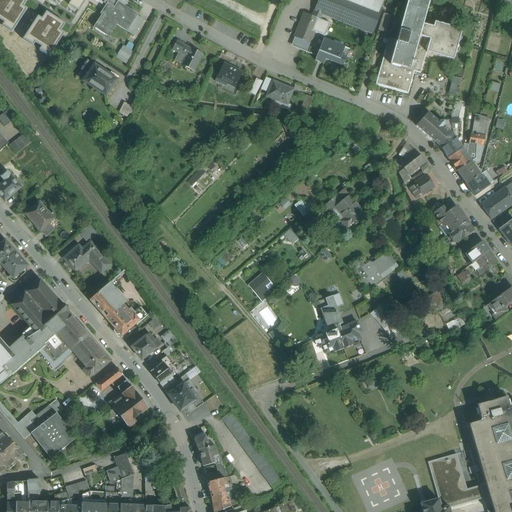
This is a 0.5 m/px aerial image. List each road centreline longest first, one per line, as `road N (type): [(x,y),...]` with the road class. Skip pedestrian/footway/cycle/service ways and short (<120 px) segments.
road 1 (residential): [(511,263),(402,123),(271,67),(150,0)]
road 2 (residential): [(178,430),(0,212)]
road 3 (residential): [(178,430),(51,475),(0,481)]
